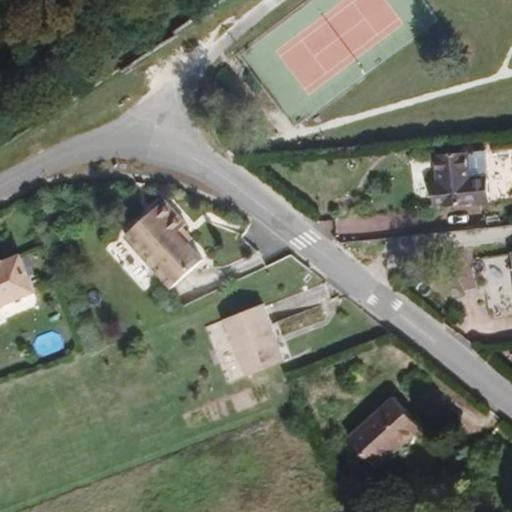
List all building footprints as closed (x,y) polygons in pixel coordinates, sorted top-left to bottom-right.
[(484,138),(467,139),(471,181),(488,179),(484,138)] [(471,181),(467,139),(437,140),(440,182),(435,183),(436,207),(490,203),(488,179),(471,181)] [(195,237),(200,233),(203,228),(182,204),(142,241),(188,293),(220,265),(204,247),(195,237)] [(209,242),(200,233),(195,237),(204,247),(209,242)] [(109,248),(130,270),(144,256),(123,235),(109,248)] [(0,305),(43,288),(28,252),(10,259),(9,257),(0,261),(0,305)] [(263,302),(226,315),(245,366),(282,354),(263,302)] [(378,466),(421,427),(392,397),(351,435),(378,466)]
